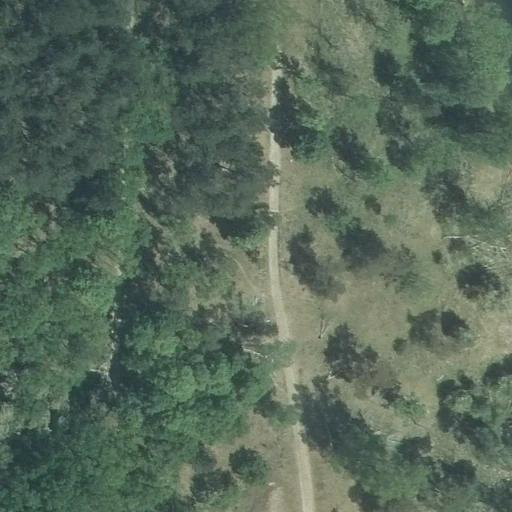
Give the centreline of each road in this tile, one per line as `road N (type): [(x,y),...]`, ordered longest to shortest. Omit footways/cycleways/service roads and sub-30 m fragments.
road 1 (track): [(272,0),(279,73),(269,288),(278,387),(304,511)]
road 2 (track): [(101,511),(121,426),(132,0)]
